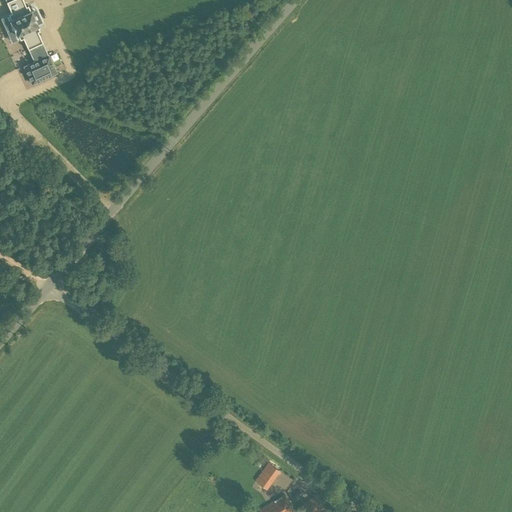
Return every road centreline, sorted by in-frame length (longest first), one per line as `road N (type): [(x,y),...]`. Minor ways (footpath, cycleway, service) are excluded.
road 1 (unclassified): [(361,511),(47,286)]
road 2 (unclassified): [(47,286),(295,0)]
